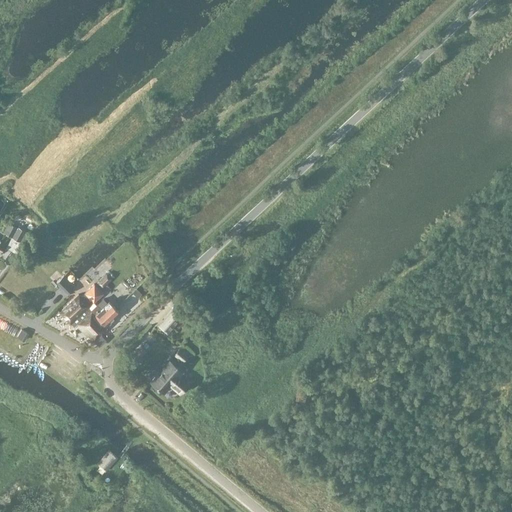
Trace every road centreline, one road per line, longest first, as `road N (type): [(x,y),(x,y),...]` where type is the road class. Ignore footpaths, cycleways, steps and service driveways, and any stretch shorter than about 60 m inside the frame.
road 1 (tertiary): [(107,361),(178,282),(483,0)]
road 2 (tertiary): [(258,511),(116,390),(107,361)]
road 3 (tertiary): [(107,361),(0,308)]
